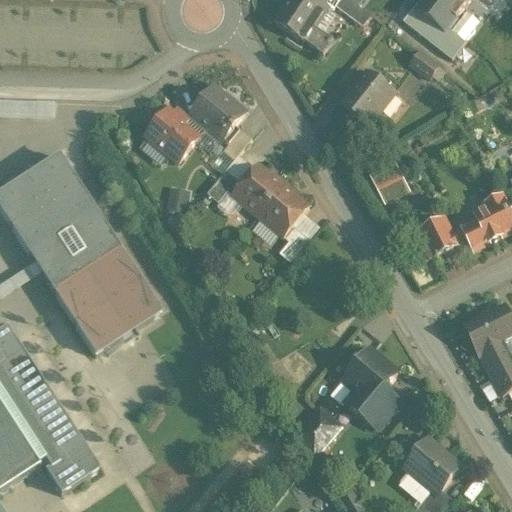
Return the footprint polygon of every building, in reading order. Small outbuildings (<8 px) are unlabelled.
[(328,10),(312,0),(293,0),(275,27),(304,46),(305,46),(315,31),(328,10)] [(371,20),(343,0),(341,0),(335,10),(363,31),(371,20)] [(429,0),(405,0),(396,13),(411,24),(418,15),(418,14),(429,0)] [(429,0),(418,14),(418,15),(446,36),(473,1),(471,0),(429,0)] [(333,43),(315,31),(305,46),(323,58),(333,43)] [(439,72),(419,57),(410,68),(431,83),(439,72)] [(368,75),(341,110),(368,132),(395,97),(368,75)] [(230,107),(215,95),(215,94),(213,92),(191,119),(223,145),(236,130),(245,119),(230,106),(230,107)] [(0,103),(0,120),(55,121),(56,105),(0,103)] [(174,119),(171,116),(166,119),(147,142),(179,167),(201,141),(186,129),(190,124),(178,114),(174,119)] [(252,144),(236,130),(223,145),(229,150),(223,156),(235,165),(252,144)] [(511,155),(506,144),(490,152),(498,167),(510,162),(511,165),(511,155)] [(96,220),(57,161),(31,178),(33,181),(20,189),(18,186),(0,197),(0,215),(33,266),(35,270),(39,277),(94,361),(120,344),(121,344),(119,340),(131,333),(133,336),(134,335),(160,318),(109,239),(107,240),(94,221),(96,220)] [(511,165),(510,162),(498,167),(511,195),(511,165)] [(278,185),(259,169),(243,188),(233,200),(259,221),(287,187),(283,184),(278,184),(278,185)] [(18,186),(20,189),(33,181),(31,178),(27,172),(14,180),(18,186)] [(393,173),(377,182),(387,201),(403,193),(393,173)] [(227,175),(207,198),(218,207),(228,195),(233,200),(243,188),(227,175)] [(287,187),(259,221),(284,242),(293,231),(309,211),(290,196),(291,195),(291,191),(287,187)] [(188,213),(190,193),(172,191),(170,211),(188,213)] [(511,222),(501,201),(486,209),(488,212),(476,218),(479,225),(464,233),(468,242),(475,254),(511,235),(511,222)] [(445,222),(419,235),(427,250),(419,253),(425,263),(457,247),(468,242),(464,233),(453,239),(445,222)] [(310,244),(293,231),(284,242),(289,246),(280,258),(290,267),(310,244)] [(0,301),(39,277),(35,270),(33,266),(0,287),(0,301)] [(511,325),(505,311),(465,330),(480,361),(481,360),(500,351),(511,345),(511,325)] [(119,340),(121,344),(120,344),(124,350),(138,341),(134,335),(133,336),(131,333),(119,340)] [(0,511),(0,496),(41,470),(60,499),(97,475),(5,334),(0,336),(0,511)] [(511,367),(508,366),(500,351),(481,360),(502,401),(509,397),(511,395),(511,367)] [(355,395),(388,393),(388,388),(398,376),(370,353),(343,385),(355,395)] [(291,389),(276,364),(259,374),(274,399),(291,389)] [(343,385),(331,399),(340,406),(341,404),(345,408),(355,395),(343,385)] [(388,393),(355,395),(345,408),(377,435),(400,407),(389,397),(388,393)] [(320,413),(297,440),(311,463),(312,465),(341,431),(320,413)] [(461,470),(429,444),(406,473),(432,495),(437,499),(441,494),(461,470)] [(346,511),(368,511),(357,493),(341,503),(346,511)] [(432,495),(417,511),(450,511),(456,506),(441,494),(437,499),(432,495)]
